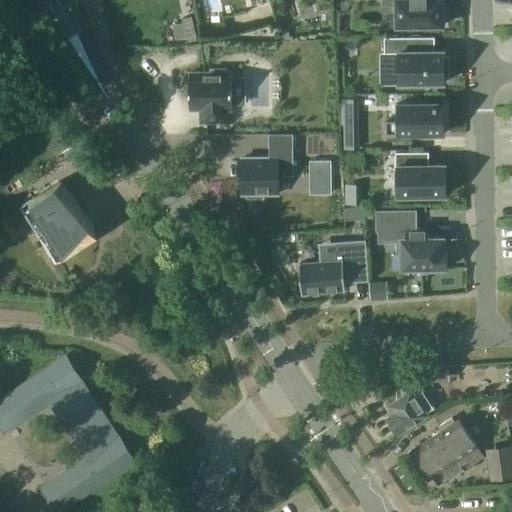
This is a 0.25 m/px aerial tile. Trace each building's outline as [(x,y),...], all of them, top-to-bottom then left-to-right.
[(396,4),(397,26),(444,25),(443,0),(383,0),(383,5),(396,4)] [(190,16),(183,18),(189,41),(195,40),(190,16)] [(290,39),(288,29),(282,31),(284,40),(290,39)] [(450,57),(444,57),(444,51),(411,52),(411,38),(385,38),(385,53),(399,53),(399,84),(445,83),(445,77),(450,77),(450,57)] [(212,72),(191,72),(191,101),(202,101),(202,121),(228,121),(228,108),(233,108),(233,72),(228,72),(228,68),(212,68),(212,72)] [(386,134),(445,133),(445,103),(397,104),(397,120),(386,121),(386,134)] [(358,148),(357,124),(345,124),(346,148),(358,148)] [(270,157),(243,157),(243,193),(248,193),(248,197),(264,197),(264,193),(279,193),(279,175),(294,175),(294,133),(270,133),(270,157)] [(396,152),(396,166),(398,166),(398,195),(446,195),(446,165),(421,165),(421,152),(396,152)] [(331,161),(311,161),(311,175),(323,175),(323,193),(331,193),(331,163),(331,161)] [(29,199),(21,206),(56,261),(65,259),(97,239),(98,236),(94,228),(64,178),(29,199)] [(353,208),(344,209),(345,221),(354,220),(353,208)] [(443,238),(429,238),(429,229),(416,229),(416,211),(377,211),(378,230),(398,230),(398,254),(403,254),(403,268),(423,267),(423,271),(443,271),(443,267),(447,267),(447,252),(444,252),(443,238)] [(337,260),(300,263),(302,293),(346,290),(345,282),(369,280),(366,240),(335,243),(337,260)] [(386,283),(370,284),(371,298),(387,297),(386,283)] [(96,451),(43,486),(58,510),(134,459),(123,443),(119,436),(118,437),(80,380),(81,379),(78,375),(65,356),(0,399),(0,421),(5,430),(58,395),(96,451)] [(423,382),(450,381),(449,365),(422,366),(423,382)] [(395,413),(388,417),(398,433),(434,409),(419,386),(398,382),(397,400),(390,405),(395,413)] [(439,426),(442,431),(412,451),(430,479),(434,477),(438,483),(449,476),(450,478),(483,456),(459,420),(456,422),(452,417),(439,426)] [(511,445),(485,449),(490,481),(511,477),(511,445)]
